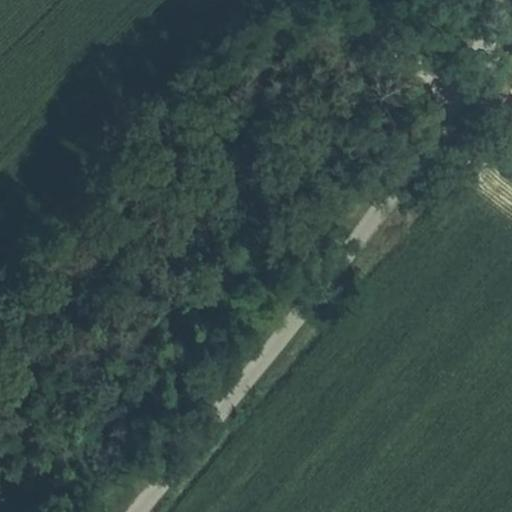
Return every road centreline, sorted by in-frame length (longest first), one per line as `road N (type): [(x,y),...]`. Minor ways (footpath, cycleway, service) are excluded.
road 1 (unclassified): [(142,511),(397,193),(461,95),(502,0)]
road 2 (track): [(511,132),(336,0)]
